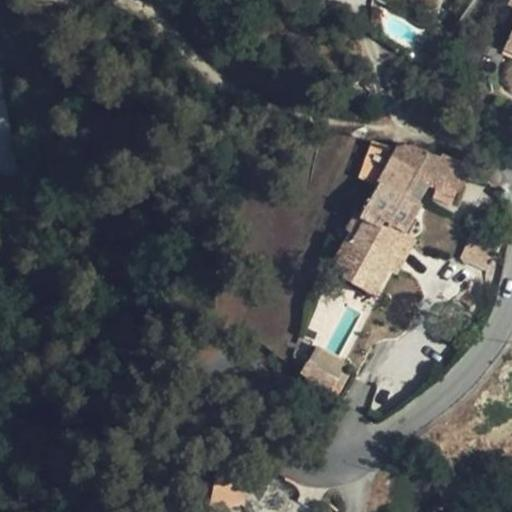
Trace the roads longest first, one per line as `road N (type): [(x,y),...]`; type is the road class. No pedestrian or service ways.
road 1 (residential): [(161,511),(206,366),(223,360),(246,369),(278,448),(311,459),(382,435),(435,397),(494,336),(511,286)]
road 2 (track): [(153,0),(224,64),(321,104),(511,151)]
